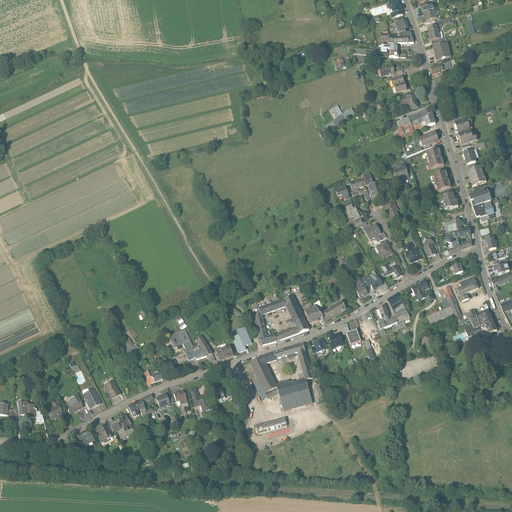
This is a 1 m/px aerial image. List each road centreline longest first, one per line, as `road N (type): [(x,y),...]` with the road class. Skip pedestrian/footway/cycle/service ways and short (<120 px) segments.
road 1 (unclassified): [(0,444),(61,438),(149,391),(329,328),(478,248)]
road 2 (track): [(58,0),(84,70),(196,258),(248,316),(261,352)]
road 3 (tertiary): [(405,0),(478,248)]
